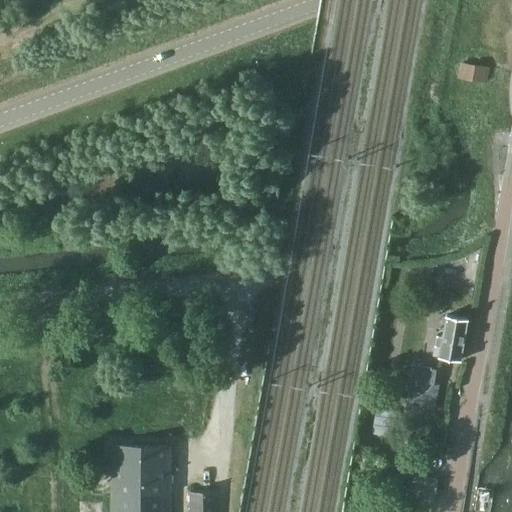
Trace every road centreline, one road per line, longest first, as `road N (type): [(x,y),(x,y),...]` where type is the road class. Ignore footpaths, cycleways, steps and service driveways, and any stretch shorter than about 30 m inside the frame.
road 1 (tertiary): [(0,123),(328,0)]
road 2 (tertiary): [(450,511),(511,169)]
